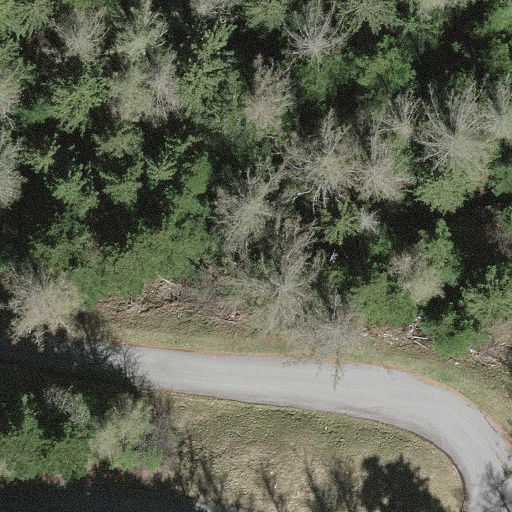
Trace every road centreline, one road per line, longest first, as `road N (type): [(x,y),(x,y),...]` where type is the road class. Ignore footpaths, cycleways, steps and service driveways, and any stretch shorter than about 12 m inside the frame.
road 1 (unclassified): [(0,339),(116,364),(408,399),(454,420),(492,487),(492,511)]
road 2 (unclassified): [(155,511),(87,501),(0,506)]
